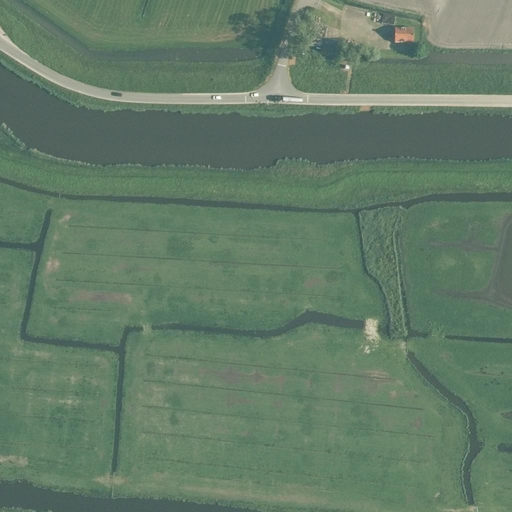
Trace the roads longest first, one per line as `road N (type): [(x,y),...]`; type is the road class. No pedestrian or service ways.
road 1 (tertiary): [(275,97),(98,92),(52,76),(0,42)]
road 2 (tertiary): [(511,101),(275,97)]
